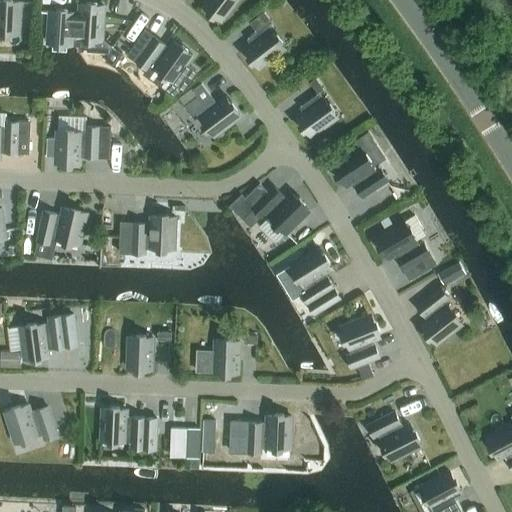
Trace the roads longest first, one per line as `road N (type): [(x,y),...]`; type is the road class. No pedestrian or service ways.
road 1 (residential): [(418,364),(363,390),(318,393),(0,378)]
road 2 (residential): [(0,177),(229,187),(281,143)]
road 3 (residential): [(418,364),(281,143)]
road 4 (unclassified): [(511,178),(396,0)]
road 5 (residential): [(163,0),(201,32),(281,143)]
road 6 (residential): [(493,511),(418,364)]
